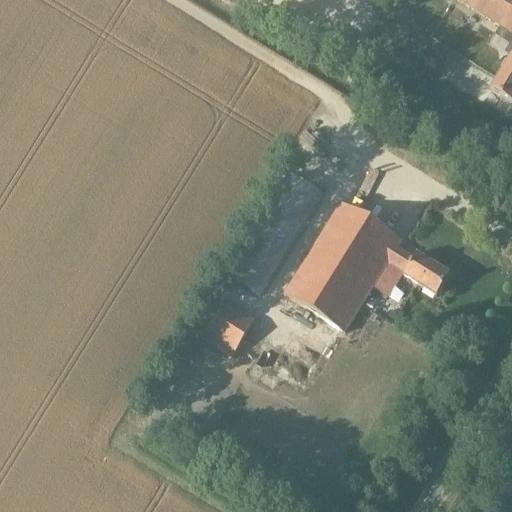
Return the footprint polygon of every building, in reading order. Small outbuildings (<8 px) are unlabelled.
[(511,0),(454,0),(498,27),(511,35),(511,59),(491,92),(511,105),(511,0)] [(259,303),(314,195),(294,185),(278,217),(283,219),(245,295),(259,303)] [(436,298),(449,277),(415,257),(413,260),(396,249),(400,244),(340,206),(283,297),(344,335),(387,264),(404,275),(402,278),(436,298)] [(230,360),(253,324),(210,297),(188,333),(230,360)] [(276,341),(260,375),(297,392),(313,359),(276,341)]
